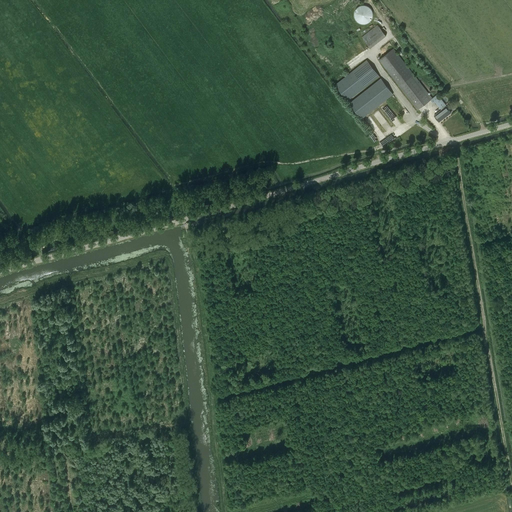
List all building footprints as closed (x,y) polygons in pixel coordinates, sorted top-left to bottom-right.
[(361,5),(358,17),(369,19),(371,7),(361,5)] [(364,37),(372,46),(385,33),(376,24),(364,37)] [(394,48),(379,59),(418,109),(430,99),(433,103),(435,101),(442,110),(435,116),(439,121),(451,112),(446,106),(447,106),(438,94),(432,98),(394,48)] [(367,60),(335,84),(347,100),(379,76),(367,60)] [(381,78),(349,103),(361,119),(393,94),(381,78)] [(375,122),(372,124),(378,132),(381,129),(375,122)]
